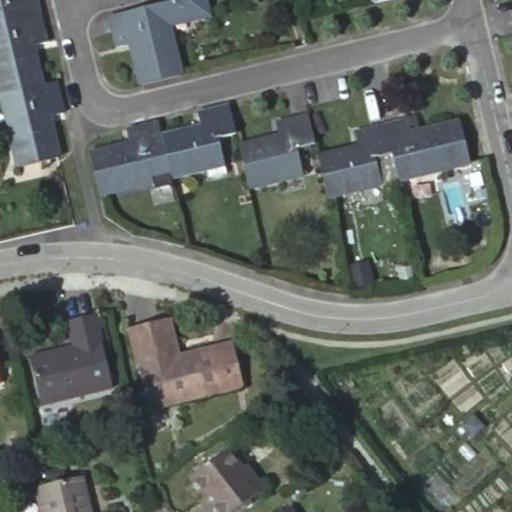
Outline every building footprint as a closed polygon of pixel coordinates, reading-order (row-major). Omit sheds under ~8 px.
[(0,0),(0,11),(3,24),(9,23),(40,15),(38,5),(36,0),(0,0)] [(375,0),(378,8),(414,0),(375,0)] [(109,21),(115,45),(128,43),(136,77),(139,86),(150,84),(168,80),(181,77),(162,7),(109,21)] [(44,28),(40,15),(9,23),(3,24),(7,41),(0,42),(0,97),(6,95),(39,88),(29,51),(48,46),(44,28)] [(55,84),(39,88),(6,95),(0,97),(0,111),(0,114),(16,180),(59,170),(56,158),(49,127),(63,123),(55,84)] [(239,138),(231,102),(202,108),(195,110),(199,127),(161,136),(167,162),(170,176),(171,179),(207,171),(227,167),(222,142),(239,138)] [(281,140),(242,149),(247,169),(252,190),(305,177),(299,154),(320,148),(311,116),(278,124),(281,140)] [(423,116),(391,125),(397,150),(399,159),(401,167),(404,179),(480,162),(474,138),(470,122),(428,132),(423,116)] [(94,187),(96,199),(150,185),(157,183),(171,179),(170,176),(167,162),(161,136),(156,120),(149,122),(126,128),(122,129),(125,145),(87,154),(87,159),(90,171),(94,187)] [(362,147),(322,157),(328,182),(331,196),(383,183),(379,164),(399,159),(397,150),(391,125),(359,132),(362,147)] [(207,171),(189,175),(191,184),(229,177),(227,167),(207,171)] [(171,179),(157,183),(159,193),(174,189),(171,179)] [(72,325),(59,329),(66,354),(22,365),(32,410),(104,393),(88,321),(72,325)] [(167,324),(156,327),(165,363),(177,360),(167,324)] [(139,331),(124,335),(142,414),(217,397),(206,353),(177,360),(165,363),(156,327),(139,331)] [(227,348),(206,353),(217,397),(238,392),(227,348)] [(222,451),(183,479),(200,500),(192,505),(196,511),(231,511),(254,495),(222,451)] [(84,511),(76,479),(27,490),(32,511),(84,511)] [(183,479),(176,485),(192,505),(200,500),(183,479)]
